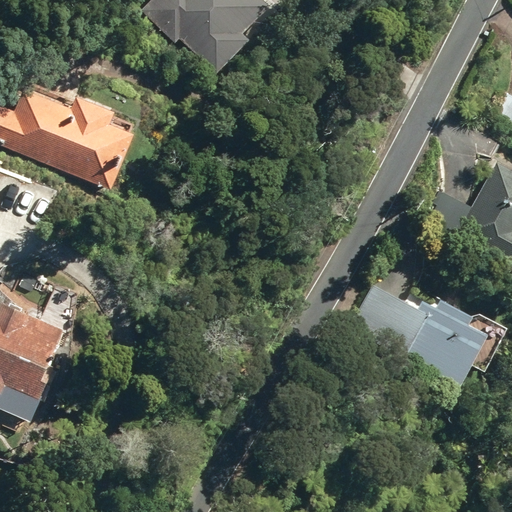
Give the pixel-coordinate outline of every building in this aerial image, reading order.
[(210,71),(242,38),(235,32),(262,3),(258,0),(147,0),(142,6),(210,71)] [(128,155),(118,151),(126,132),(101,122),(105,110),(66,93),(61,104),(0,79),(0,144),(103,187),(113,164),(123,167),(128,155)] [(511,171),(492,161),(451,232),(511,266),(511,171)] [(419,219),(448,235),(464,204),(435,190),(419,219)] [(370,283),(345,327),(445,385),(476,333),(460,324),(464,317),(433,299),(428,307),(414,300),(410,307),(370,283)] [(0,412),(22,422),(45,366),(41,364),(55,328),(0,306),(0,412)]
